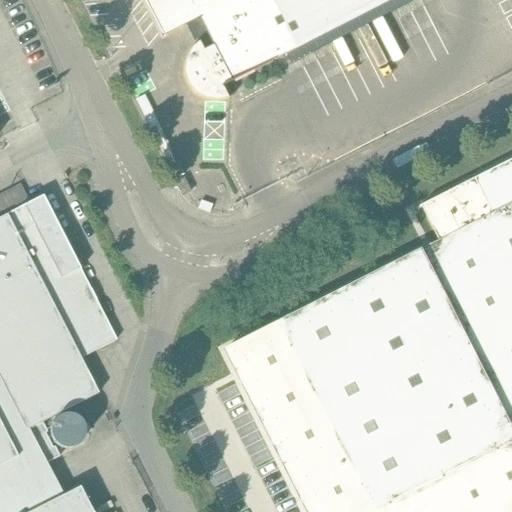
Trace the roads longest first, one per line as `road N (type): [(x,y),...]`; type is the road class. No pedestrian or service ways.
road 1 (unknown): [(261,238),(248,177),(255,132),(460,43),(471,0)]
road 2 (unclassified): [(511,98),(261,238),(185,235)]
road 3 (unclassified): [(182,511),(135,418),(161,294),(185,235)]
road 4 (unclassified): [(185,235),(146,194),(45,0)]
